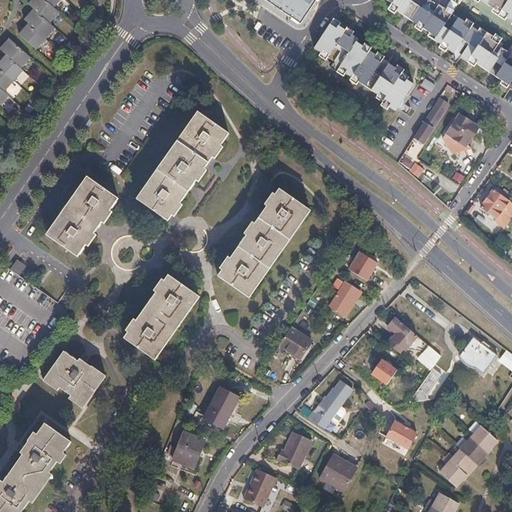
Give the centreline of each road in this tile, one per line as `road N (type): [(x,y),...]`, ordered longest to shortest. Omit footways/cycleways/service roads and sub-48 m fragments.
road 1 (primary): [(163,24),(191,38),(511,324)]
road 2 (residential): [(202,511),(222,470),(401,275)]
road 3 (primary): [(511,293),(286,110)]
road 4 (residential): [(0,221),(125,36)]
road 5 (residential): [(511,112),(356,0)]
road 6 (primary): [(286,110),(200,28),(185,0)]
road 7 (residential): [(286,110),(277,92),(284,73),(326,8),(343,0)]
